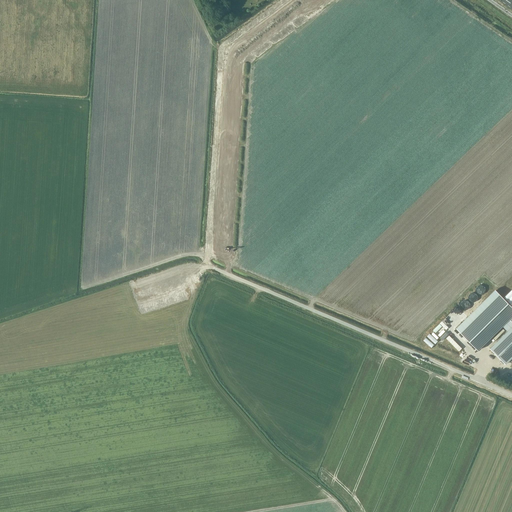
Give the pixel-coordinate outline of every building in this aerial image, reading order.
[(511,287),(503,296),(511,304),(511,287)] [(511,306),(496,290),(457,329),(478,350),(502,326),(507,331),(511,326),(511,306)] [(511,326),(507,331),(490,348),(505,364),(507,363),(509,364),(511,361),(511,326)] [(445,332),(440,338),(442,340),(448,335),(445,332)] [(449,335),(446,338),(459,351),(461,348),(449,335)]
